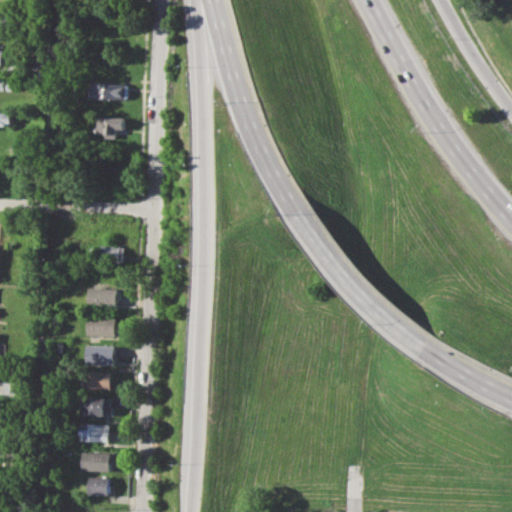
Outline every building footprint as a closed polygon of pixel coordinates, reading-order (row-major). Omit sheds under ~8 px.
[(0,11),(11,12),(11,17),(23,18),(22,27),(0,26),(0,11)] [(0,77),(15,78),(14,90),(0,89),(0,77)] [(95,82),(131,84),(130,98),(92,96),(92,88),(95,88),(95,82)] [(94,99),(133,101),(132,115),(86,113),(87,105),(93,105),(94,99)] [(0,111),(14,112),(14,126),(0,125),(0,111)] [(98,116),(128,118),(128,129),(118,128),(117,138),(106,137),(107,131),(98,131),(98,116)] [(93,245),(125,246),(125,261),(92,260),(93,245)] [(90,286),(118,287),(117,306),(89,305),(90,286)] [(89,316),(118,317),(117,335),(88,333),(89,316)] [(87,344),(117,345),(116,364),(86,362),(87,344)] [(84,369),(114,371),(113,388),(92,387),(92,383),(83,383),(84,369)] [(0,383),(0,394),(17,394),(16,380),(0,380),(0,383)] [(83,401),(94,402),(94,395),(113,396),(112,415),(82,413),(83,401)] [(81,422),(112,423),(112,440),(81,439),(81,422)] [(84,450),(112,451),(111,471),(83,470),(84,450)] [(90,475),(111,476),(110,494),(89,493),(90,475)]
